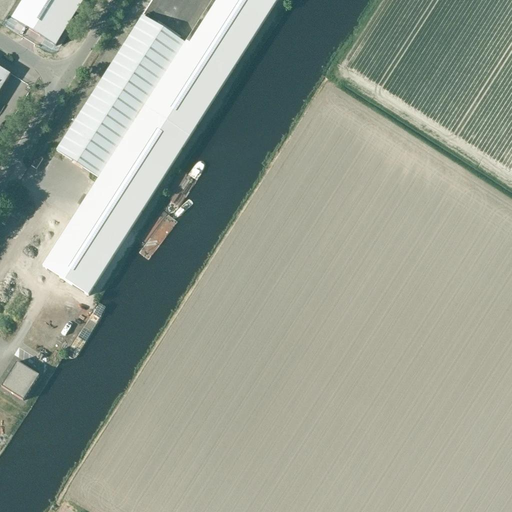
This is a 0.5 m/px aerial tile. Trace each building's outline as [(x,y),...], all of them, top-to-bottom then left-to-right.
[(23,0),(12,19),(56,47),(84,0),(23,0)] [(159,0),(30,193),(117,246),(274,0),(159,0)] [(0,92),(11,75),(0,68),(0,92)] [(81,252),(93,257),(98,246),(86,241),(81,252)] [(69,289),(64,298),(70,301),(75,292),(69,289)] [(32,329),(37,330),(41,315),(37,313),(32,329)] [(45,334),(33,350),(40,355),(51,338),(45,334)] [(1,387),(23,401),(39,376),(17,362),(1,387)]
